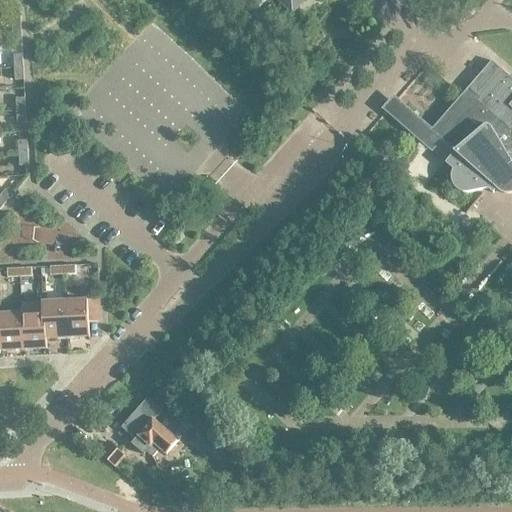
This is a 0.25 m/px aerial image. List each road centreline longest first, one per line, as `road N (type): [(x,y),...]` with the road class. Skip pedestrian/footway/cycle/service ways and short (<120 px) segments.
road 1 (unclassified): [(0,474),(26,473),(43,433),(143,333)]
road 2 (unclassified): [(297,171),(418,33)]
road 3 (unclassified): [(179,272),(51,162)]
road 4 (unclassified): [(297,171),(249,192),(179,272)]
road 5 (unclassified): [(200,290),(272,213),(297,171)]
